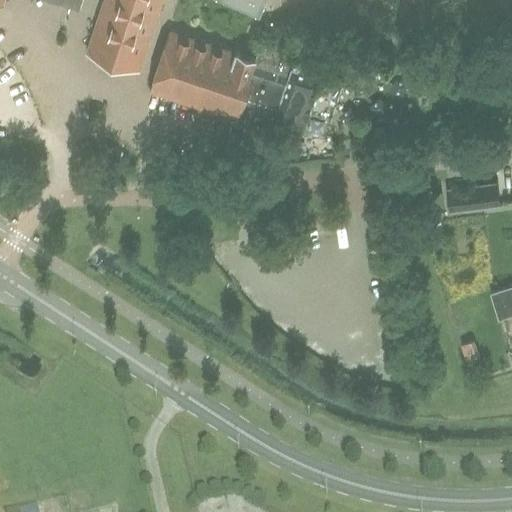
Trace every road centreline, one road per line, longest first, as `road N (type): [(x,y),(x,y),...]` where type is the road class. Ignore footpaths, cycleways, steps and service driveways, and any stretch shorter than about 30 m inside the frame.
road 1 (tertiary): [(511,500),(428,500),(317,472),(0,276)]
road 2 (unclassified): [(511,156),(211,194),(55,200),(0,268)]
